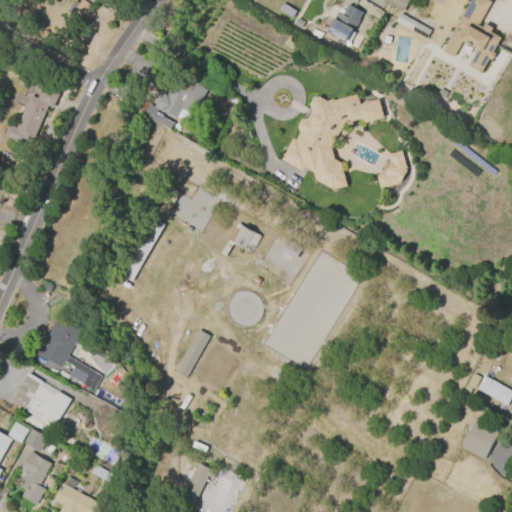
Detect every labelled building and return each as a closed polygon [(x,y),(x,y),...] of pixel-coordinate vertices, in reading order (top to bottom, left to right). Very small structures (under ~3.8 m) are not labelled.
[(382,0),(407,0),(402,12),(382,2),(382,0)] [(500,38),(491,52),(493,54),(490,60),(487,58),(479,72),(467,66),(476,51),(469,47),(468,49),(464,47),(465,45),(460,42),(452,56),(442,51),(470,0),(486,0),(490,2),(477,26),(481,28),(483,23),(493,28),(490,32),(500,38)] [(362,13),(344,45),(335,40),(337,38),(326,32),(337,12),(342,15),(347,5),(362,13)] [(425,39),(394,22),(399,14),(430,31),(425,39)] [(175,120),(157,110),(152,107),(161,93),(166,95),(179,72),(208,88),(193,115),(175,120)] [(15,129),(30,95),(37,98),(42,87),(58,94),(52,108),(47,106),(29,147),(4,135),(9,125),(15,129)] [(334,100),(356,94),(359,104),(378,99),(383,118),(365,123),(359,119),(344,124),(330,147),(334,159),(340,164),(346,187),(332,190),(315,181),(313,173),(305,168),(302,171),(281,160),(292,138),(295,140),(299,132),(297,126),(300,120),(307,118),(311,111),(309,104),(312,98),(318,96),(326,101),(333,99),(334,100)] [(169,130),(142,116),(148,105),(152,107),(157,110),(156,112),(161,115),(161,117),(173,123),(169,130)] [(388,155),(401,151),(405,169),(405,170),(406,171),(399,183),(398,182),(398,184),(379,189),(376,176),(384,173),(390,163),(388,155)] [(158,210),(171,188),(179,192),(167,214),(158,210)] [(120,274),(152,218),(163,224),(131,280),(120,274)] [(259,236),(249,253),(233,244),(226,256),(220,252),(237,222),(259,236)] [(91,390),(68,376),(73,367),(64,362),(61,367),(37,353),(60,315),(83,329),(67,356),(100,375),(91,390)] [(173,371),(198,329),(209,336),(185,378),(173,371)] [(26,372),(42,382),(39,386),(54,395),(57,391),(70,400),(53,428),(12,403),(18,393),(14,391),(26,372)] [(482,376),(511,392),(511,394),(506,406),(475,389),(482,376)] [(194,393),(187,405),(189,407),(185,413),(171,405),(181,386),(194,393)] [(474,421),(498,433),(483,460),(459,447),(474,421)] [(19,444),(6,436),(14,422),(27,430),(19,444)] [(47,438),(39,452),(23,443),(31,429),(47,438)] [(0,432),(11,439),(0,458),(0,469),(1,470),(0,471),(0,432)] [(63,444),(67,437),(73,441),(69,448),(63,444)] [(18,471),(29,451),(50,463),(37,486),(44,489),(35,505),(21,497),(25,490),(21,487),(24,482),(20,480),(23,474),(18,471)] [(179,500),(197,463),(214,472),(211,478),(207,476),(192,507),(179,500)] [(94,466),(112,474),(108,483),(90,474),(94,466)] [(72,489),(99,504),(94,511),(58,511),(62,506),(52,500),(61,484),(63,485),(67,478),(75,482),(72,489)]
